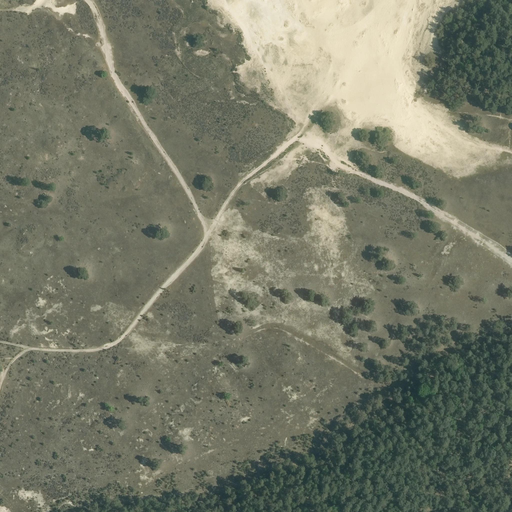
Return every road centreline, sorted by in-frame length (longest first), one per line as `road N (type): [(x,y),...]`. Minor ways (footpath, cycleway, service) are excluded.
road 1 (track): [(511,261),(414,196),(342,165),(304,138),(236,188),(206,237)]
road 2 (track): [(88,0),(113,74),(188,191),(206,237)]
road 3 (track): [(206,237),(116,343),(31,348)]
